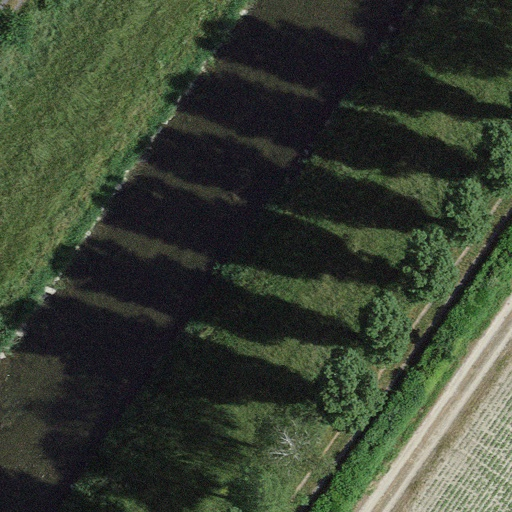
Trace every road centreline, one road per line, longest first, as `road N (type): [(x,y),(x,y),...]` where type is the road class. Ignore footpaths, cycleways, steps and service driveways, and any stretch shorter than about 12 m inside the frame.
road 1 (track): [(511,189),(287,511)]
road 2 (track): [(511,311),(372,511)]
